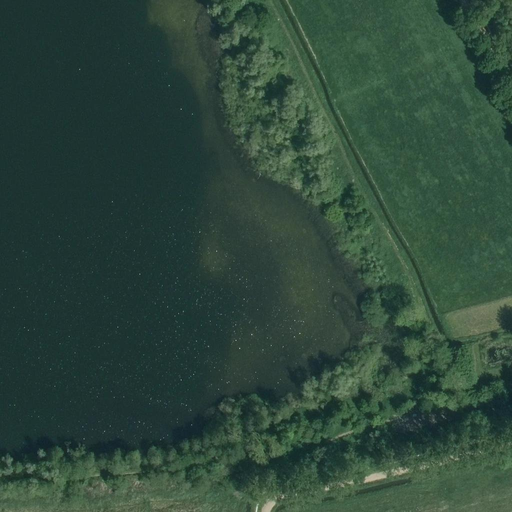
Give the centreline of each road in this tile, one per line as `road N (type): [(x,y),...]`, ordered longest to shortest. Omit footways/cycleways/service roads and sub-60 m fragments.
road 1 (track): [(511,405),(249,462)]
road 2 (track): [(511,446),(291,494),(265,511)]
